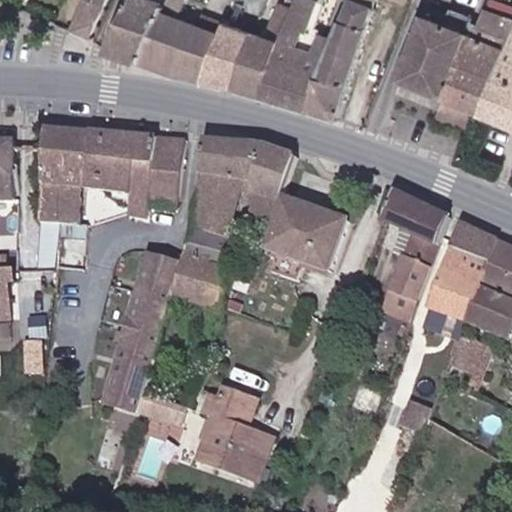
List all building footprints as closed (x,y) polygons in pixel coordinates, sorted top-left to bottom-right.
[(96,0),(83,0),(70,29),(90,39),(107,4),(96,0)] [(133,0),(110,51),(139,62),(153,37),(168,3),(157,0),(133,0)] [(153,37),(139,62),(179,77),(205,82),(223,33),(180,17),(186,0),(169,0),(168,3),(153,37)] [(280,44),(262,97),(310,112),(319,77),(334,40),(320,34),(310,31),(320,2),(322,2),(322,0),(298,0),(295,8),(280,44)] [(310,31),(320,34),(322,29),(317,27),(326,0),(322,0),(322,2),(320,2),(310,31)] [(350,0),(335,38),(363,47),(376,7),(359,0),(350,0)] [(253,32),(233,89),(262,97),(280,44),(295,8),(281,4),(266,35),(253,32)] [(481,112),(511,26),(511,18),(488,10),(482,25),(474,22),(475,18),(453,10),(448,26),(427,18),(401,80),(445,98),(481,112)] [(223,33),(205,82),(233,89),(253,32),(227,23),(223,33)] [(511,26),(481,112),(511,124),(511,26)] [(319,77),(310,112),(338,120),(363,47),(335,38),(334,40),(319,77)] [(473,134),(481,112),(445,98),(435,119),(473,134)] [(94,134),(49,131),(44,224),(82,226),(83,187),(89,188),(94,134)] [(188,140),(94,134),(89,188),(134,193),(132,214),(150,216),(152,206),(181,209),(188,140)] [(268,146),(207,141),(196,225),(187,258),(176,295),(223,310),(245,248),(230,243),(243,192),(246,180),(254,181),(260,198),(252,224),(272,231),(284,197),(298,156),(268,146)] [(0,200),(15,200),(16,143),(0,142),(0,200)] [(243,192),(260,198),(254,181),(246,180),(243,192)] [(453,219),(395,194),(384,222),(404,230),(416,235),(408,257),(397,288),(423,300),(453,219)] [(350,221),(284,197),(272,231),(267,249),(280,254),(274,273),(300,282),(306,263),(332,272),(350,221)] [(501,241),(463,223),(431,307),(437,310),(431,327),(465,340),(466,337),(471,323),(501,241)] [(416,235),(404,230),(396,252),(408,257),(416,235)] [(511,245),(501,241),(471,323),(511,338),(511,245)] [(176,295),(187,258),(181,256),(178,263),(170,260),(172,255),(165,252),(163,259),(152,256),(108,403),(142,414),(176,295)] [(10,271),(0,271),(0,318),(13,318),(10,271)] [(414,321),(423,300),(397,288),(388,312),(414,321)] [(466,337),(465,340),(449,381),(459,384),(464,371),(471,373),(466,386),(479,391),(495,348),(466,337)] [(249,431),(260,399),(227,387),(223,397),(214,394),(206,415),(216,419),(202,461),(260,482),(276,440),(249,431)] [(189,408),(148,394),(143,412),(183,426),(189,408)] [(434,421),(437,411),(411,401),(402,426),(428,436),(434,421)] [(469,442),(434,421),(428,436),(424,446),(456,464),(469,442)] [(123,432),(108,427),(100,452),(115,457),(123,432)] [(424,446),(409,485),(440,502),(460,466),(456,464),(424,446)] [(115,457),(100,452),(96,464),(111,469),(115,457)] [(117,493),(110,511),(136,511),(140,500),(117,493)]
